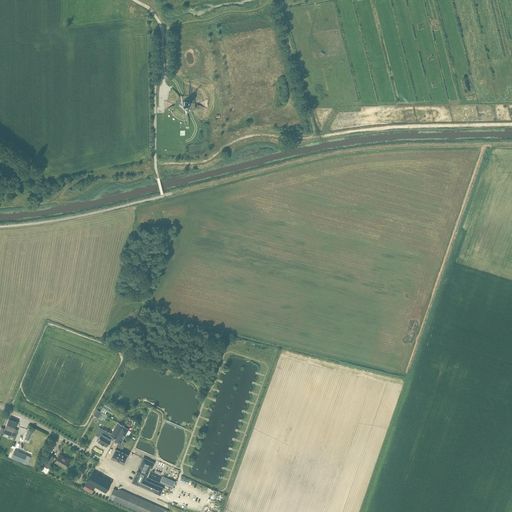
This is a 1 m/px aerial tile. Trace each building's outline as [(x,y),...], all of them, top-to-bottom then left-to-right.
[(173,103),(171,102),(171,108),(173,107),(175,106),(175,108),(178,112),(180,111),(184,113),(188,112),(192,110),(194,111),(196,107),(196,106),(199,106),(201,107),(200,101),(198,102),(196,103),(196,101),(194,97),(191,99),(188,97),(183,97),(180,99),(178,98),(175,102),(175,104),(173,103)] [(158,130),(174,138),(179,128),(163,120),(158,130)] [(0,296),(17,299),(18,289),(0,286),(0,296)] [(20,295),(14,304),(27,312),(32,303),(20,295)] [(101,408),(112,414),(115,408),(104,403),(101,408)] [(97,410),(94,416),(101,420),(102,418),(105,419),(108,413),(101,410),(101,412),(97,410)] [(5,430),(3,433),(11,436),(13,431),(15,432),(16,429),(14,428),(15,427),(16,422),(9,419),(7,424),(5,428),(5,429),(5,430)] [(116,439),(123,427),(124,425),(118,422),(110,436),(116,439)] [(123,427),(116,439),(115,441),(119,443),(120,444),(121,441),(128,430),(123,427)] [(99,428),(95,435),(99,437),(97,440),(103,443),(102,444),(107,446),(111,439),(102,433),(103,430),(99,428)] [(120,444),(119,443),(116,449),(115,449),(112,456),(116,458),(116,459),(119,460),(120,460),(124,462),(127,454),(121,451),(124,443),(121,441),(120,444)] [(14,450),(11,457),(23,462),(26,454),(14,450)] [(64,456),(59,454),(55,462),(65,468),(69,460),(63,457),(64,456)] [(54,457),(50,455),(41,471),(46,473),(54,457)] [(157,486),(144,480),(146,477),(148,472),(150,467),(152,468),(154,463),(148,461),(149,460),(143,458),(141,463),(139,468),(137,473),(135,477),(132,482),(138,485),(138,484),(155,492),(160,495),(163,488),(158,486),(157,486)] [(92,472),(86,482),(105,492),(110,483),(92,472)] [(163,477),(160,483),(172,489),(175,482),(163,477)] [(113,488),(109,499),(120,504),(138,511),(167,511),(168,511),(118,489),(117,490),(113,488)]
